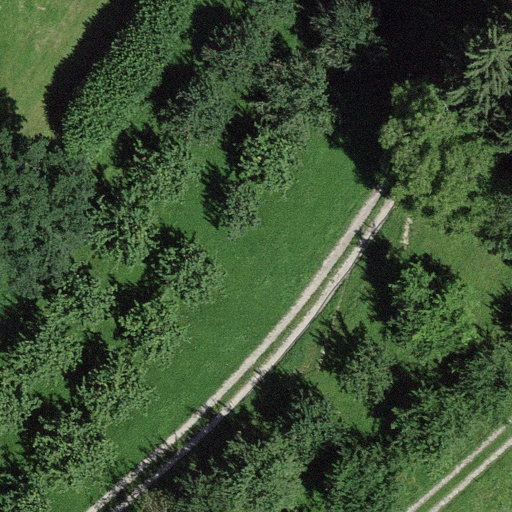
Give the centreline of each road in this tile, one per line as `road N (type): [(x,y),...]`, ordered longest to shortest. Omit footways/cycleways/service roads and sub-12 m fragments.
road 1 (track): [(511,21),(291,330),(103,511)]
road 2 (track): [(418,511),(511,433)]
